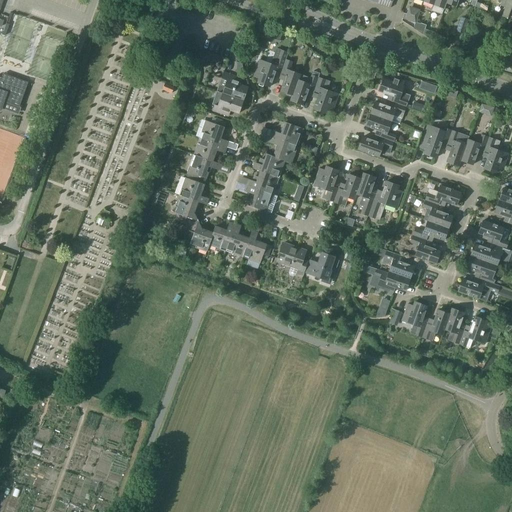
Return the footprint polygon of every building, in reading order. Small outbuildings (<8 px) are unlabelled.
[(435,0),(433,6),(432,11),(442,14),(444,9),(446,0),(435,0)] [(446,0),(444,9),(446,4),(456,7),(458,0),(467,0),(472,1),(471,5),(475,6),(477,2),(477,1),(473,0),(446,0)] [(511,0),(502,0),(500,5),(504,7),(505,7),(502,16),(508,18),(511,5),(511,0)] [(477,2),(475,6),(475,7),(487,11),(488,6),(477,2)] [(405,13),(404,13),(402,19),(415,23),(420,10),(413,8),(409,9),(407,14),(405,13)] [(462,18),(457,31),(457,32),(464,34),(468,20),(462,18)] [(421,25),(419,32),(423,35),(428,22),(422,21),(421,25)] [(432,24),(428,22),(423,35),(433,41),(436,33),(430,31),(432,24)] [(257,66),(254,76),(259,78),(257,82),(269,87),(275,71),(280,73),(285,60),(286,60),(289,52),(276,48),(274,56),(271,64),(259,60),(259,61),(257,66)] [(218,65),(221,56),(207,51),(204,60),(218,65)] [(292,95),(298,80),(300,74),(288,70),(291,62),(286,60),(285,60),(280,73),(286,75),(280,91),(292,95)] [(313,92),(318,78),(320,74),(316,72),(314,76),(313,76),(312,78),(300,74),(298,80),(292,95),(290,101),(303,105),(308,90),(313,92)] [(5,101),(20,107),(29,82),(4,73),(2,78),(0,76),(0,110),(1,111),(5,101)] [(217,91),(243,101),(247,87),(239,85),(241,79),(223,73),(221,79),(217,91)] [(313,92),(319,93),(313,109),(326,113),(327,109),(332,111),(338,94),(327,90),(329,81),(318,78),(313,92)] [(379,91),(394,97),(392,102),(406,107),(410,96),(401,93),(404,86),(403,86),(404,81),(394,78),(392,82),(383,79),(379,91)] [(172,94),(175,86),(165,83),(162,90),(172,94)] [(215,104),(212,111),(228,117),(230,111),(238,114),(243,101),(217,91),(213,104),(215,104)] [(414,101),(411,108),(422,112),(424,105),(414,101)] [(390,107),(375,102),(370,114),(391,122),(393,115),(402,118),(406,107),(392,102),(390,107)] [(366,126),(381,132),(379,137),(393,142),(395,136),(387,133),(391,122),(370,114),(366,126)] [(214,124),(206,121),(200,138),(226,147),(228,142),(225,140),(227,134),(222,133),(226,123),(216,119),(214,124)] [(281,134),(273,131),(271,137),(298,146),(304,129),(285,122),(281,134)] [(419,147),(424,149),(423,153),(436,158),(441,142),(446,144),(454,123),(451,122),(448,130),(440,127),(439,128),(427,124),(425,130),(419,147)] [(452,146),(446,162),(459,166),(461,161),(460,160),(466,145),(465,145),(467,140),(468,137),(462,135),(455,132),(457,126),(454,125),(455,124),(454,123),(446,144),(452,146)] [(479,144),(467,140),(465,145),(466,145),(460,160),(461,161),(472,165),(478,149),(483,151),(488,137),(482,135),(479,144)] [(273,156),(285,161),(291,164),(298,146),(271,137),(269,142),(277,145),(275,150),(273,156)] [(377,142),(362,137),(358,150),(379,157),(381,151),(389,153),(393,142),(379,137),(377,142)] [(483,151),(489,153),(483,169),(496,173),(497,169),(502,170),(508,154),(496,150),(499,141),(488,137),(483,151)] [(200,138),(194,155),(212,162),(212,161),(215,155),(217,156),(219,151),(224,153),(226,147),(200,138)] [(266,154),(264,159),(260,158),(258,163),(254,162),(252,168),(260,171),(279,177),(285,161),(273,156),(266,154)] [(220,164),(212,161),(212,162),(194,155),(188,172),(206,178),(208,172),(213,174),(215,169),(218,170),(220,164)] [(314,185),(325,189),(322,198),(333,202),(338,188),(333,186),(338,171),(326,166),(324,171),(319,169),(314,185)] [(260,171),(258,177),(254,175),(252,181),(248,179),(246,185),(273,194),(279,177),(260,171)] [(375,178),(363,173),(361,179),(356,194),(362,197),(360,205),(363,206),(361,213),(368,216),(375,195),(370,193),(375,178)] [(356,194),(361,179),(349,175),(344,190),(338,188),(333,202),(345,206),(348,198),(354,200),(356,194)] [(186,178),(179,195),(198,202),(206,205),(208,199),(204,197),(206,191),(202,190),(204,184),(186,178)] [(381,197),(375,195),(368,216),(379,220),(382,213),(385,205),(397,209),(402,192),(397,190),(399,186),(386,182),(381,197)] [(246,185),(244,191),(249,193),(247,198),(250,199),(248,205),(271,213),(277,196),(273,194),(246,185)] [(437,192),(429,189),(425,201),(439,206),(440,200),(456,206),(460,193),(439,186),(437,192)] [(511,190),(503,188),(499,200),(511,204),(511,190)] [(194,214),(198,202),(179,195),(173,212),(180,215),(178,220),(185,222),(187,226),(198,221),(194,214)] [(494,212),(510,218),(508,224),(511,225),(511,204),(499,200),(494,212)] [(425,201),(423,206),(428,208),(424,220),(427,221),(448,228),(452,216),(437,211),(439,206),(425,201)] [(98,217),(96,223),(102,226),(104,219),(98,217)] [(213,233),(213,232),(201,229),(198,221),(187,226),(189,231),(194,233),(189,246),(207,252),(209,245),(213,233)] [(412,236),(426,240),(428,235),(444,241),(448,228),(427,221),(423,233),(414,230),(412,236)] [(478,233),(493,239),(491,244),(505,249),(507,243),(499,240),(503,228),(482,221),(478,233)] [(221,228),(215,226),(213,232),(213,233),(209,245),(226,251),(235,224),(229,222),(228,226),(222,225),(221,228)] [(240,230),(241,226),(235,224),(226,251),(243,257),(250,238),(249,238),(244,236),(245,232),(240,230)] [(250,238),(243,257),(260,263),(263,255),(264,255),(264,258),(267,259),(268,257),(272,246),(260,242),(262,238),(257,237),(258,232),(252,230),(249,238),(250,238)] [(410,241),(419,244),(414,257),(435,264),(440,251),(424,246),(426,240),(412,236),(410,241)] [(278,256),(277,261),(281,263),(291,266),(288,273),(290,275),(293,277),(296,275),(296,274),(303,277),(308,262),(302,260),(305,251),(283,243),(278,256)] [(489,249),(474,244),(470,256),(497,266),(499,259),(508,262),(511,251),(511,250),(505,249),(491,244),(489,249)] [(349,250),(346,259),(351,261),(355,252),(349,250)] [(386,251),(384,257),(382,262),(391,265),(388,272),(409,279),(414,267),(401,263),(403,257),(405,258),(386,251)] [(339,260),(334,259),(335,257),(321,252),(317,263),(310,260),(305,273),(321,278),(322,277),(332,280),(339,260)] [(481,274),(479,279),(494,285),(494,284),(496,277),(494,276),(497,266),(470,256),(465,268),(481,274)] [(368,266),(366,272),(374,275),(377,276),(376,281),(374,287),(393,293),(391,292),(393,287),(405,291),(409,279),(388,272),(388,273),(376,268),(368,266)] [(462,279),(457,292),(478,299),(486,302),(491,290),(497,292),(500,286),(494,284),(494,285),(479,279),(477,285),(462,279)] [(401,321),(413,325),(410,334),(421,338),(426,324),(421,322),(426,306),(414,302),(412,306),(407,304),(401,321)] [(390,323),(397,326),(402,312),(392,309),(391,312),(392,315),(390,323)] [(457,329),(463,313),(451,309),(449,314),(449,315),(444,330),(449,332),(446,340),(458,344),(463,331),(457,329)] [(431,326),(426,324),(421,338),(433,341),(436,333),(442,335),(444,330),(449,315),(449,314),(437,310),(431,326)] [(458,344),(464,346),(470,348),(473,340),(484,344),(490,327),(485,325),(486,321),(474,317),(468,333),(463,331),(458,344)]
